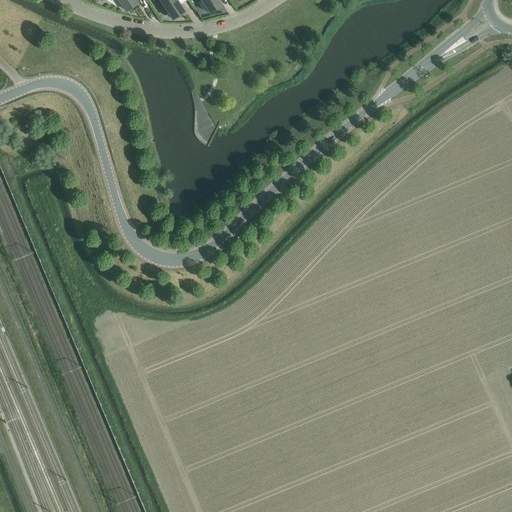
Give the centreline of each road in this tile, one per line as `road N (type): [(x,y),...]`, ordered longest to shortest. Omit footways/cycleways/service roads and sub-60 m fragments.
road 1 (secondary): [(0,98),(42,82),(83,97),(128,232),(149,254),(188,258),(490,18)]
road 2 (residential): [(60,0),(165,33),(221,27),(278,0)]
